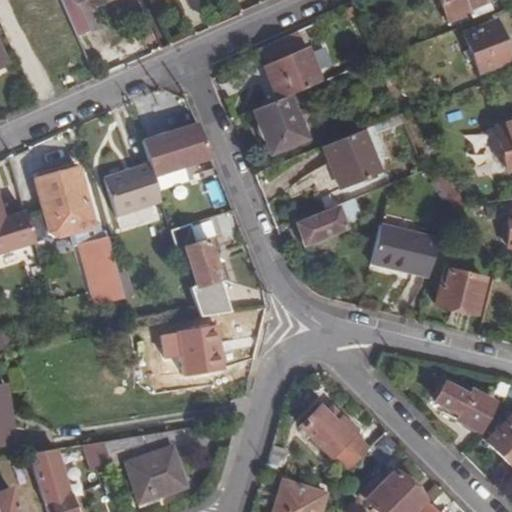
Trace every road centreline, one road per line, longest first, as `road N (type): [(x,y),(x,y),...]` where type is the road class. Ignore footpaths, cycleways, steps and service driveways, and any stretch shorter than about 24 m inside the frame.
road 1 (residential): [(327,336),(271,275),(182,60)]
road 2 (residential): [(489,511),(327,336)]
road 3 (residential): [(327,336),(270,377),(230,511)]
road 4 (residential): [(182,60),(0,140)]
road 5 (residential): [(511,368),(370,337),(327,336)]
road 6 (residential): [(317,0),(182,60)]
